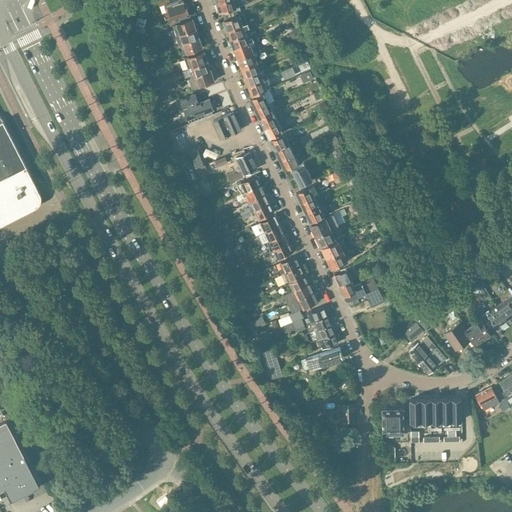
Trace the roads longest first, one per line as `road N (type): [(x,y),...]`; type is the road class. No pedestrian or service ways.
road 1 (secondary): [(322,511),(241,412),(145,267),(12,6)]
road 2 (secondary): [(0,29),(179,364),(282,511)]
road 3 (residential): [(373,374),(238,99),(202,0)]
road 4 (unclassified): [(159,460),(161,450),(142,426),(0,266)]
road 5 (residential): [(473,173),(411,43),(505,0)]
road 6 (residential): [(373,374),(444,383),(511,353)]
